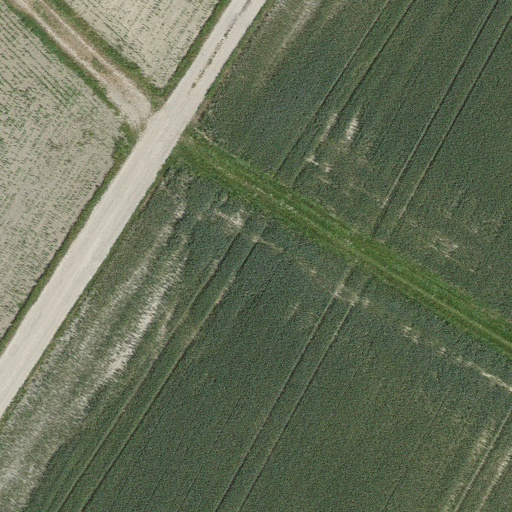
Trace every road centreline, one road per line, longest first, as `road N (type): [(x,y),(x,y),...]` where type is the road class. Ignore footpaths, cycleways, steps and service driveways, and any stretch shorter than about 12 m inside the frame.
road 1 (track): [(70,0),(179,121),(511,313)]
road 2 (track): [(257,0),(0,399)]
